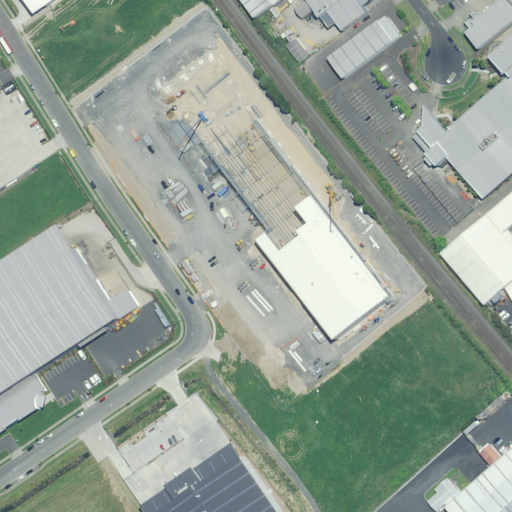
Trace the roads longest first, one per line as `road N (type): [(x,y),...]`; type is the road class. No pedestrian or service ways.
road 1 (unclassified): [(0,25),(190,308),(197,336)]
road 2 (unclassified): [(0,478),(197,336)]
